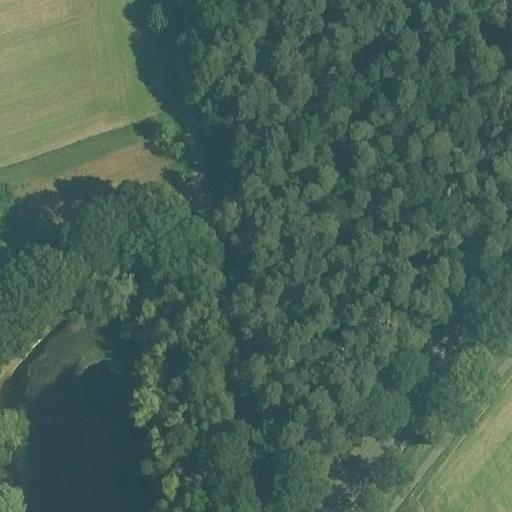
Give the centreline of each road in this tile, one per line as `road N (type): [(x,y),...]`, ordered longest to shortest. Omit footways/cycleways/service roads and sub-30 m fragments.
road 1 (unclassified): [(262,511),(166,0)]
road 2 (secondary): [(334,511),(511,280)]
